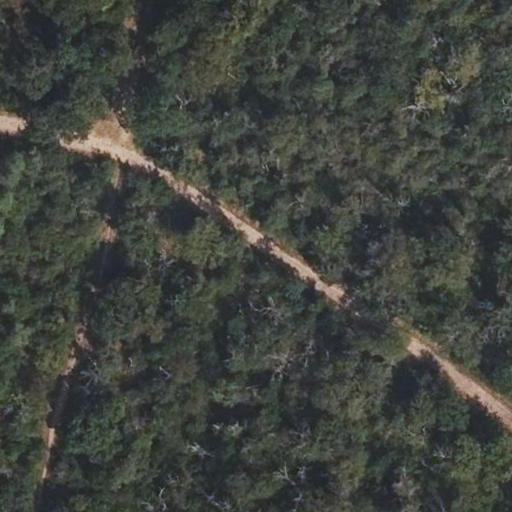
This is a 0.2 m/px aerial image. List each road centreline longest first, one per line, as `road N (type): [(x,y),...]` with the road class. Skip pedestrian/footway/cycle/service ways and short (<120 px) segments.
road 1 (unknown): [(0,117),(109,141),(511,421)]
road 2 (track): [(145,0),(30,511)]
